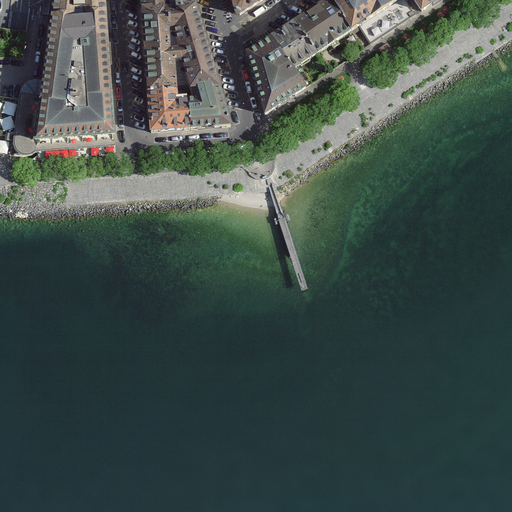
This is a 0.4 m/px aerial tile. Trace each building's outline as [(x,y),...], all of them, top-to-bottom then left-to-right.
[(32,153),(115,147),(113,105),(104,0),(53,0),(42,82),(32,153)] [(192,0),(140,0),(142,29),(146,72),(148,112),(150,133),(230,127),(219,91),(206,48),(194,6),(192,0)] [(231,0),(235,14),(240,15),(263,0),(231,0)] [(352,32),(330,0),(329,0),(295,23),(316,55),(352,32)] [(330,0),(352,32),(359,27),(370,44),(415,15),(405,0),(330,0)] [(414,0),(422,11),(439,0),(414,0)] [(316,55),(295,23),(271,39),(294,70),(306,88),(313,84),(300,66),(316,55)] [(265,115),(306,88),(294,70),(271,39),(247,54),(265,115)] [(387,44),(379,49),(383,54),(391,49),(387,44)] [(227,57),(214,53),(219,68),(231,72),(227,57)] [(32,153),(42,82),(31,83),(23,89),(21,100),(15,147),(18,154),(26,156),(32,153)] [(15,129),(19,102),(0,99),(0,136),(1,127),(15,129)]
